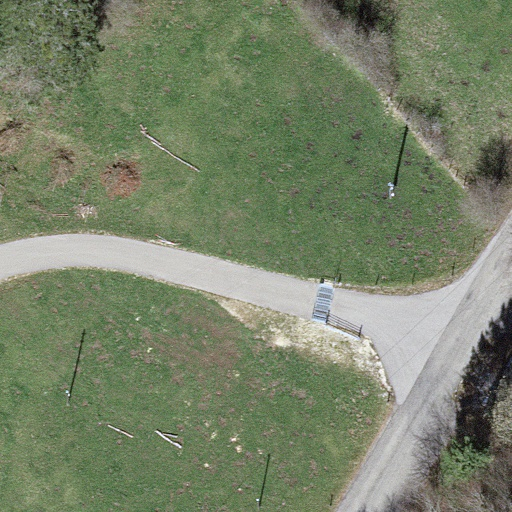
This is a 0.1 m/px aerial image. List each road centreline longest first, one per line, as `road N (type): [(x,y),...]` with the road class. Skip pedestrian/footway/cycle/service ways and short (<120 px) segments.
road 1 (track): [(472,332),(151,250),(77,246),(0,255)]
road 2 (unclassified): [(358,511),(511,262)]
